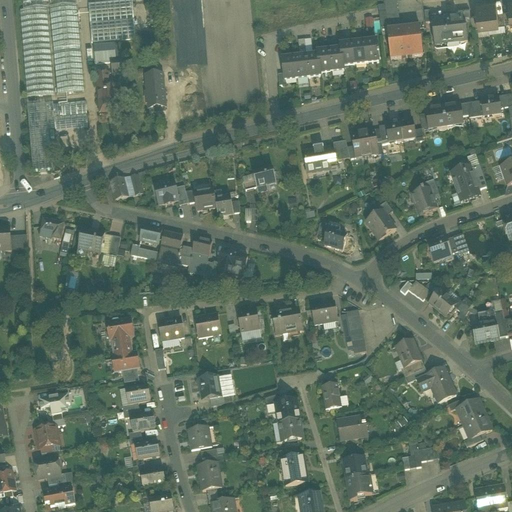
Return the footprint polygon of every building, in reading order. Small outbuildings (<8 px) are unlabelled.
[(47,9),(49,9),(77,6),(76,0),(22,0),(23,11),(47,9)] [(383,0),(387,28),(400,26),(396,0),(383,0)] [(496,1),(485,2),(488,26),(499,25),(497,12),(496,1)] [(88,6),(92,45),(136,41),(133,2),(88,6)] [(478,27),(488,26),(485,2),(475,3),(477,15),(478,27)] [(85,93),(77,6),(49,9),(57,96),(85,93)] [(458,10),(459,22),(465,21),(471,20),(470,8),(458,10)] [(55,96),(47,9),(23,11),(20,11),(27,98),(55,96)] [(425,13),(426,25),(432,25),(438,24),(437,12),(425,13)] [(432,25),(435,49),(468,45),(465,21),(459,22),(451,23),(450,21),(444,21),(445,23),(438,24),(432,25)] [(388,34),(391,62),(423,58),(420,30),(388,34)] [(377,43),(364,44),(367,66),(379,65),(378,58),(380,58),(379,55),(378,56),(377,43)] [(355,68),(367,66),(364,44),(353,46),(355,68)] [(94,48),(96,66),(112,65),(116,65),(115,64),(114,46),(94,48)] [(343,69),(355,68),(353,46),(341,47),(341,52),(343,69)] [(344,74),(343,69),(341,52),(330,53),(332,75),(344,74)] [(320,76),(332,75),(330,53),(318,54),(318,57),(320,76)] [(321,79),(320,76),(318,57),(306,59),(309,81),(321,79)] [(297,82),(309,81),(306,59),(295,60),(297,82)] [(285,83),(297,82),(295,60),(282,62),(284,76),(285,83)] [(112,65),(113,77),(123,76),(131,75),(129,62),(115,64),(116,65),(112,65)] [(109,110),(109,113),(117,113),(117,114),(118,113),(116,87),(110,88),(109,75),(97,76),(100,111),(109,110)] [(163,76),(147,77),(148,94),(145,94),(146,103),(149,103),(150,116),(166,115),(163,76)] [(501,111),(508,110),(507,98),(499,99),(501,111)] [(491,117),(492,119),(502,118),(501,111),(499,99),(495,100),(481,102),(481,104),(483,116),(483,118),(491,117)] [(53,107),(56,133),(88,129),(86,103),(53,107)] [(475,105),(476,117),(483,116),(481,104),(475,105)] [(475,105),(467,107),(469,118),(476,117),(475,105)] [(461,106),(443,109),(446,131),(456,130),(455,127),(463,126),(464,129),(464,128),(463,119),(461,108),(461,106)] [(49,133),(56,133),(53,107),(27,109),(33,174),(53,173),(49,133)] [(437,133),(446,131),(443,109),(425,112),(426,117),(428,128),(429,134),(429,131),(437,130),(437,133)] [(420,118),(422,129),(428,128),(426,117),(420,118)] [(412,121),(400,123),(403,144),(415,141),(414,133),(412,121)] [(395,145),(403,144),(400,123),(385,126),(385,129),(387,140),(388,143),(395,142),(395,145)] [(415,141),(416,145),(424,143),(422,131),(414,133),(415,141)] [(368,136),(363,137),(367,159),(377,157),(376,146),(374,134),(368,135),(368,136)] [(356,161),(367,159),(363,137),(358,138),(358,137),(352,137),(354,149),(356,161)] [(335,157),(349,155),(348,150),(346,144),(333,146),(334,151),(330,152),(331,158),(335,157)] [(376,146),(377,157),(384,156),(382,144),(376,146)] [(337,165),(336,164),(335,157),(331,158),(330,152),(330,151),(323,152),(323,150),(323,149),(314,151),(315,154),(308,155),(309,162),(305,163),(307,176),(331,172),(330,166),(337,165)] [(354,149),(348,150),(349,155),(350,161),(350,162),(356,161),(354,149)] [(349,155),(335,157),(336,164),(350,161),(349,155)] [(504,178),(507,188),(511,186),(511,164),(501,168),(501,169),(503,169),(506,177),(504,178)] [(471,172),(478,193),(487,190),(480,168),(471,172)] [(257,191),(258,192),(267,190),(267,189),(277,187),(273,171),(265,173),(265,172),(255,175),(254,176),(254,179),(257,191)] [(451,178),(460,205),(480,198),(478,193),(471,172),(451,178)] [(138,177),(131,179),(135,198),(143,196),(138,177)] [(129,199),(135,198),(131,179),(124,180),(129,199)] [(244,183),(244,184),(247,193),(257,191),(254,179),(246,181),(245,182),(244,183)] [(110,184),(115,203),(129,199),(124,180),(110,184)] [(429,191),(432,198),(439,195),(434,183),(421,188),(423,192),(423,193),(429,191)] [(179,202),(176,191),(174,184),(155,189),(159,207),(165,206),(166,209),(174,207),(173,204),(178,203),(179,202)] [(184,189),(176,191),(179,202),(178,203),(180,208),(189,206),(186,194),(184,189)] [(411,198),(419,218),(437,212),(432,198),(429,191),(423,193),(423,192),(421,193),(421,194),(411,198)] [(197,214),(217,211),(215,202),(214,195),(214,192),(204,193),(204,195),(195,196),(194,196),(196,205),(197,214)] [(186,194),(189,206),(196,205),(194,196),(195,196),(194,193),(186,194)] [(231,199),(222,201),(215,202),(217,211),(218,219),(233,216),(232,205),(231,199)] [(232,205),(233,216),(240,215),(239,204),(232,205)] [(382,214),(386,219),(393,214),(386,204),(379,210),(382,214)] [(365,225),(379,244),(395,232),(386,219),(382,214),(365,225)] [(508,236),(511,243),(511,242),(511,218),(503,222),(506,229),(504,231),(506,236),(508,236)] [(52,241),(61,242),(64,226),(44,222),(40,240),(52,242),(52,241)] [(331,250),(342,253),(346,238),(337,236),(339,229),(336,229),(329,227),(328,233),(329,234),(325,248),(326,249),(326,250),(331,251),(331,250)] [(140,243),(159,247),(163,233),(144,229),(140,243)] [(0,231),(0,253),(11,253),(10,239),(10,231),(0,231)] [(66,231),(60,258),(67,259),(73,233),(66,231)] [(97,236),(83,233),(77,258),(78,260),(83,261),(85,260),(87,253),(100,256),(100,257),(101,257),(101,256),(106,237),(98,235),(97,236)] [(158,265),(177,269),(177,266),(180,252),(183,238),(164,234),(161,252),(158,265)] [(104,256),(117,259),(121,240),(114,239),(106,237),(101,256),(104,256)] [(463,237),(453,240),(458,254),(459,257),(469,254),(463,237)] [(15,239),(16,253),(28,252),(27,238),(15,239)] [(352,239),(346,238),(342,253),(351,255),(353,246),(352,239)] [(430,246),(436,264),(445,261),(446,264),(453,261),(452,256),(447,243),(446,240),(430,246)] [(452,256),(458,254),(453,240),(447,243),(452,256)] [(205,276),(208,265),(212,244),(196,241),(192,256),(188,275),(189,276),(190,272),(204,275),(205,276)] [(131,257),(138,258),(139,251),(140,249),(133,246),(131,257)] [(434,265),(436,264),(430,246),(427,247),(434,265)] [(183,253),(180,252),(177,266),(189,269),(193,251),(184,249),(183,253)] [(146,260),(156,262),(158,255),(139,251),(138,258),(146,260)] [(218,278),(229,281),(231,270),(245,273),(248,259),(247,259),(247,260),(239,258),(239,257),(222,254),(220,265),(219,267),(220,267),(218,278)] [(115,270),(117,259),(104,256),(102,265),(104,267),(115,270)] [(256,261),(248,259),(245,273),(243,281),(251,282),(256,261)] [(214,265),(210,280),(217,281),(218,278),(220,267),(219,267),(220,265),(214,264),(214,265)] [(204,279),(210,280),(214,265),(213,265),(213,266),(208,265),(205,276),(204,275),(204,279)] [(243,283),(243,281),(245,273),(231,270),(229,281),(243,283)] [(166,274),(156,272),(153,285),(164,287),(166,274)] [(413,296),(421,287),(416,283),(413,288),(408,292),(413,296)] [(408,284),(400,293),(405,297),(408,292),(413,288),(408,284)] [(418,300),(418,299),(426,290),(421,287),(413,296),(418,300)] [(426,290),(418,299),(423,303),(431,294),(426,290)] [(435,311),(446,320),(455,310),(445,301),(446,299),(439,293),(429,305),(436,310),(435,311)] [(457,312),(466,319),(472,308),(464,302),(457,312)] [(312,309),(315,327),(337,324),(334,305),(312,309)] [(272,316),(276,337),(303,332),(300,311),(272,316)] [(346,315),(348,321),(359,318),(358,312),(346,315)] [(494,313),(496,325),(504,323),(504,322),(503,312),(494,313)] [(237,316),(240,335),(260,332),(257,313),(237,316)] [(472,330),(475,345),(500,340),(496,325),(494,313),(478,316),(480,328),(472,330)] [(195,321),(199,341),(222,337),(218,317),(195,321)] [(348,321),(349,326),(360,324),(359,318),(348,321)] [(159,324),(162,344),(185,340),(181,320),(159,324)] [(113,359),(115,376),(123,374),(138,372),(140,372),(139,365),(138,365),(137,355),(133,356),(131,341),(134,341),(131,322),(119,324),(118,322),(112,323),(113,325),(107,326),(110,344),(112,344),(115,359),(113,359)] [(500,340),(507,339),(504,323),(496,325),(500,340)] [(349,326),(350,332),(362,330),(360,324),(349,326)] [(350,332),(351,338),(363,336),(362,330),(350,332)] [(351,338),(352,344),(364,342),(363,336),(351,338)] [(365,348),(364,342),(352,344),(353,350),(365,348)] [(396,349),(405,370),(422,363),(413,342),(396,349)] [(353,350),(354,356),(366,354),(365,348),(353,350)] [(156,353),(159,372),(166,371),(163,351),(156,353)] [(401,372),(405,380),(426,372),(422,363),(405,370),(401,372)] [(434,398),(438,406),(456,398),(444,370),(428,377),(417,382),(423,395),(436,389),(438,396),(434,398)] [(123,374),(125,386),(139,383),(138,372),(123,374)] [(428,377),(426,372),(405,380),(408,386),(417,382),(428,377)] [(218,379),(221,397),(229,395),(226,378),(218,379)] [(210,402),(221,400),(221,397),(218,379),(199,382),(203,403),(210,402)] [(342,410),(342,409),(340,400),(338,387),(322,389),(326,413),(342,410)] [(147,388),(127,391),(129,407),(134,406),(138,406),(150,404),(147,388)] [(123,408),(129,407),(127,391),(120,392),(123,408)] [(51,410),(52,418),(62,416),(62,414),(61,408),(66,407),(71,406),(69,396),(57,399),(39,402),(41,412),(51,410)] [(265,401),(266,408),(267,408),(275,407),(275,406),(277,406),(276,398),(265,401)] [(210,402),(211,409),(225,406),(224,399),(221,400),(210,402)] [(457,411),(464,428),(486,419),(478,401),(471,404),(465,407),(457,410),(457,411)] [(449,407),(451,413),(457,411),(457,410),(465,407),(462,402),(449,407)] [(277,415),(279,426),(300,422),(297,403),(277,406),(275,406),(275,407),(267,408),(268,416),(277,415)] [(125,421),(131,419),(140,417),(139,411),(135,412),(124,414),(125,421)] [(131,419),(134,435),(141,434),(155,431),(152,415),(140,417),(131,419)] [(338,423),(341,442),(366,438),(364,428),(367,428),(365,418),(338,423)] [(492,432),(486,419),(464,428),(465,429),(466,428),(472,440),(470,441),(470,442),(481,437),(488,434),(492,432)] [(193,423),(195,430),(208,427),(207,421),(193,423)] [(303,440),(300,422),(279,426),(282,443),(303,440)] [(55,429),(54,424),(53,424),(36,427),(37,433),(55,429)] [(36,433),(39,451),(40,450),(52,448),(56,448),(55,443),(58,443),(60,440),(59,436),(57,435),(56,429),(55,429),(37,433),(36,433)] [(189,433),(192,453),(212,449),(209,430),(189,433)] [(488,434),(481,437),(483,443),(490,440),(488,434)] [(467,450),(483,443),(481,437),(470,442),(464,444),(467,450)] [(136,447),(139,462),(144,462),(159,459),(157,443),(143,445),(136,447)] [(41,456),(47,455),(53,454),(52,448),(40,450),(41,456)] [(437,449),(431,450),(433,463),(439,462),(437,449)] [(427,464),(433,463),(431,450),(425,451),(427,464)] [(203,461),(205,461),(218,459),(217,451),(202,454),(203,461)] [(421,465),(427,464),(425,451),(419,452),(420,457),(421,465)] [(59,453),(53,454),(47,455),(48,461),(58,459),(58,460),(60,460),(59,453)] [(223,458),(218,459),(205,461),(206,467),(217,465),(218,468),(224,467),(223,458)] [(35,464),(38,481),(47,480),(61,477),(58,460),(58,459),(48,461),(35,464)] [(285,472),(287,488),(307,485),(303,465),(305,465),(304,459),(280,462),(282,473),(285,472)] [(344,463),(347,481),(368,478),(364,459),(344,463)] [(198,468),(203,494),(207,493),(218,491),(222,490),(218,468),(217,465),(206,467),(198,468)] [(141,474),(144,490),(165,486),(162,470),(146,473),(141,474)] [(0,495),(6,495),(11,494),(15,493),(12,473),(8,474),(0,475),(0,495)] [(49,488),(58,486),(66,484),(65,476),(61,477),(47,480),(49,488)] [(370,478),(368,478),(347,481),(351,503),(359,502),(358,500),(373,497),(370,478)] [(58,486),(59,492),(72,489),(71,483),(66,484),(58,486)] [(476,493),(479,511),(487,511),(493,511),(492,508),(507,506),(504,488),(476,493)] [(50,505),(51,509),(58,507),(65,506),(65,508),(75,506),(72,489),(59,492),(43,495),(45,506),(50,505)] [(299,497),(301,511),(323,511),(320,494),(299,497)] [(220,504),(219,497),(208,499),(209,506),(212,505),(220,504)] [(150,501),(151,511),(173,511),(171,498),(150,501)] [(236,511),(234,501),(220,504),(212,505),(212,511),(236,511)]
